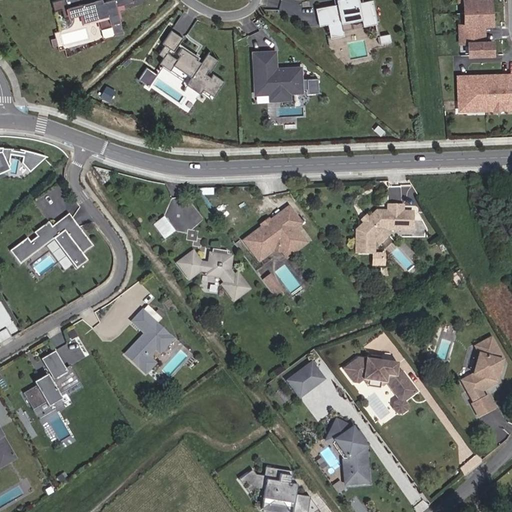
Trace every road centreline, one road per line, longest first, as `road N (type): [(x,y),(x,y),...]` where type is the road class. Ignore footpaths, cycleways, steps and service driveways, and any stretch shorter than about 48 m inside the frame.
road 1 (unclassified): [(84,140),(131,158),(196,168),(511,157)]
road 2 (residential): [(84,140),(75,182),(117,242),(119,272),(110,287),(0,353)]
